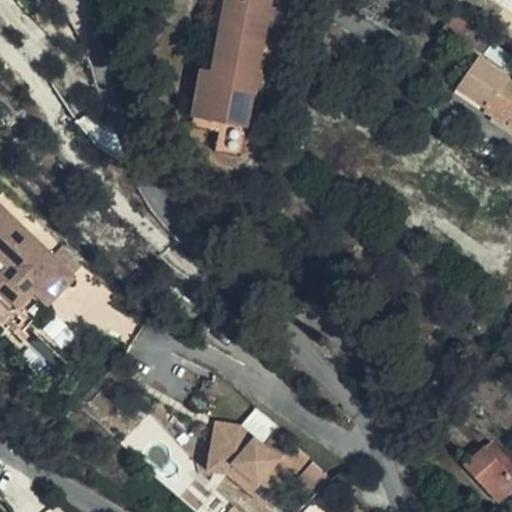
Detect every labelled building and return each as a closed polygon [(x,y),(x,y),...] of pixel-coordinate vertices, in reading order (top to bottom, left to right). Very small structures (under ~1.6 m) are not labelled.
[(217,118),(215,127),(213,138),(243,144),(244,132),(270,0),(225,0),(221,23),(213,62),(205,108),(193,107),(192,114),(217,118)] [(221,23),(225,0),(217,0),(214,22),(221,23)] [(458,67),(491,95),(507,68),(480,43),(458,67)] [(201,60),(193,107),(205,108),(213,62),(201,60)] [(511,68),(508,66),(507,68),(491,95),(496,99),(499,93),(511,100),(511,68)] [(511,100),(499,93),(496,99),(488,111),(511,126),(511,100)] [(0,204),(0,255),(12,268),(0,280),(0,285),(21,306),(36,290),(45,282),(58,295),(75,276),(0,204)] [(0,297),(15,312),(21,306),(0,285),(0,280),(12,268),(0,255),(0,297)] [(45,282),(36,290),(49,303),(58,295),(45,282)] [(0,338),(20,317),(15,312),(0,297),(0,338)] [(218,422),(213,458),(237,464),(261,483),(253,494),(269,507),(299,471),(267,446),(242,425),(218,422)] [(279,430),(267,446),(299,471),(311,456),(279,430)] [(487,449),(481,454),(472,461),(466,468),(499,506),(511,494),(511,465),(494,445),(489,450),(487,449)] [(472,461),(481,454),(478,450),(470,458),(472,461)] [(237,464),(213,458),(211,472),(232,475),(253,494),(261,483),(237,464)]
